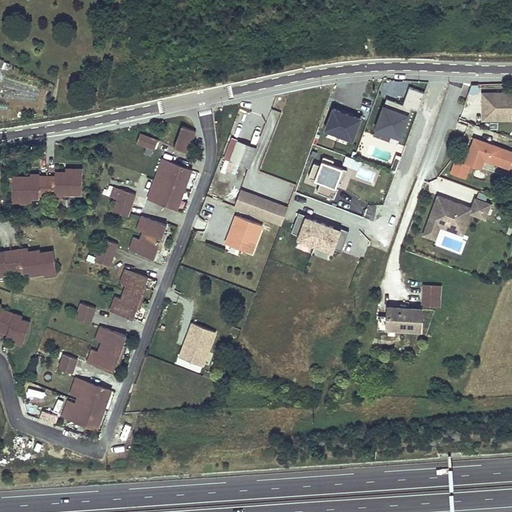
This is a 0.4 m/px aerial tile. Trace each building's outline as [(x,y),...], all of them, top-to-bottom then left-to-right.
[(382,106),(375,126),(391,132),(392,130),(400,133),(410,108),(417,110),(423,92),(407,86),(401,104),(393,101),(390,108),(382,106)] [(511,92),(483,92),(483,119),(497,119),(497,112),(511,112),(511,111),(511,92)] [(331,110),(323,130),(350,140),(358,121),(331,110)] [(182,127),(174,148),(188,153),(196,132),(182,127)] [(154,149),(157,140),(140,134),(136,143),(154,149)] [(491,143),(475,137),(466,163),(465,165),(455,161),(451,173),(466,178),(470,167),(480,171),(481,168),(485,158),(502,165),(503,162),(511,165),(510,168),(511,168),(511,150),(493,144),(492,147),(489,146),(491,143)] [(249,168),(256,149),(232,140),(224,158),(249,168)] [(344,156),(341,164),(357,170),(360,162),(344,156)] [(314,193),(332,199),(337,188),(334,188),(336,182),(340,183),(345,170),(330,165),(332,161),(322,157),(319,165),(312,163),(306,178),(318,182),(314,193)] [(177,209),(181,199),(177,198),(184,179),(187,181),(191,171),(162,160),(147,199),(177,209)] [(12,177),(12,203),(32,203),(32,198),(39,198),(39,197),(63,197),(63,194),(82,194),(82,169),(66,168),(66,172),(55,172),(55,177),(40,176),(39,175),(31,174),(31,177),(12,177)] [(181,199),(187,181),(184,179),(177,198),(181,199)] [(135,194),(113,187),(109,197),(117,199),(113,211),(128,217),(135,194)] [(287,207),(240,191),(234,207),(280,226),(287,207)] [(485,218),(491,203),(476,198),(472,208),(438,196),(423,234),(435,239),(440,226),(441,222),(451,226),(458,223),(466,226),(470,213),(485,218)] [(262,225),(235,214),(232,223),(236,225),(228,244),(252,253),(262,225)] [(297,214),(290,234),(298,236),(297,240),(331,252),(332,249),(340,252),(347,232),(339,229),(339,231),(305,219),(306,217),(297,214)] [(119,217),(119,228),(136,227),(136,217),(119,217)] [(142,217),(139,223),(137,230),(143,233),(141,240),(134,237),(129,251),(154,260),(157,251),(160,253),(166,235),(164,234),(167,225),(142,217)] [(463,234),(466,226),(458,223),(451,226),(441,222),(440,226),(463,234)] [(228,244),(236,225),(232,223),(224,242),(228,244)] [(95,261),(110,266),(118,245),(103,239),(95,261)] [(0,275),(30,272),(31,275),(45,274),(45,277),(57,275),(54,251),(40,253),(39,250),(28,251),(27,248),(0,251),(0,275)] [(144,288),(148,277),(125,269),(120,283),(127,286),(122,300),(115,297),(110,312),(132,320),(137,308),(140,309),(147,289),(144,288)] [(441,306),(442,286),(424,285),(422,304),(441,306)] [(91,323),(96,308),(81,303),(76,318),(91,323)] [(0,332),(6,335),(6,336),(16,339),(15,343),(22,345),(30,323),(21,320),(22,317),(0,308),(1,305),(0,304),(0,332)] [(419,330),(421,309),(389,307),(387,328),(419,330)] [(215,332),(192,323),(188,334),(191,334),(186,347),(184,346),(180,357),(203,365),(215,332)] [(124,345),(125,340),(127,336),(101,326),(96,340),(103,342),(100,352),(92,349),(87,363),(113,372),(117,363),(119,364),(126,345),(124,345)] [(73,373),(78,359),(63,354),(58,368),(73,373)] [(68,401),(62,416),(97,429),(101,419),(97,417),(103,399),(107,401),(111,390),(76,378),(71,393),(79,396),(76,404),(68,401)] [(101,419),(107,401),(103,399),(97,417),(101,419)] [(44,411),(41,419),(55,423),(57,416),(44,411)]
